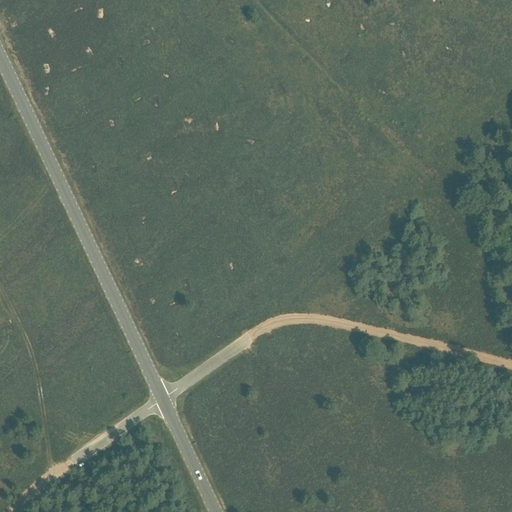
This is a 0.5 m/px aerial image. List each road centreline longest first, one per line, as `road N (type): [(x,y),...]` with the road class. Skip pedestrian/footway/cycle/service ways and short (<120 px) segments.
road 1 (track): [(249,337),(14,511)]
road 2 (track): [(249,337),(271,322),(305,318),(511,364)]
